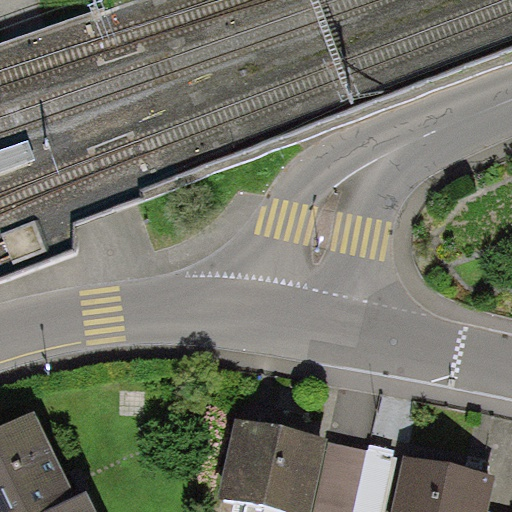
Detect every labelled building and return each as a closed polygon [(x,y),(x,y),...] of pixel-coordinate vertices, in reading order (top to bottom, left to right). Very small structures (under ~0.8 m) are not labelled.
[(77,502),(35,416),(0,432),(0,511),(94,511),(87,497),(77,502)] [(219,502),(267,511),(312,511),(328,443),(236,422),(219,502)] [(354,511),(368,452),(328,443),(312,511),(354,511)] [(369,453),(368,452),(354,511),(386,511),(397,458),(393,457),(395,450),(371,446),(369,453)] [(404,460),(392,511),(489,511),(496,479),(404,460)]
